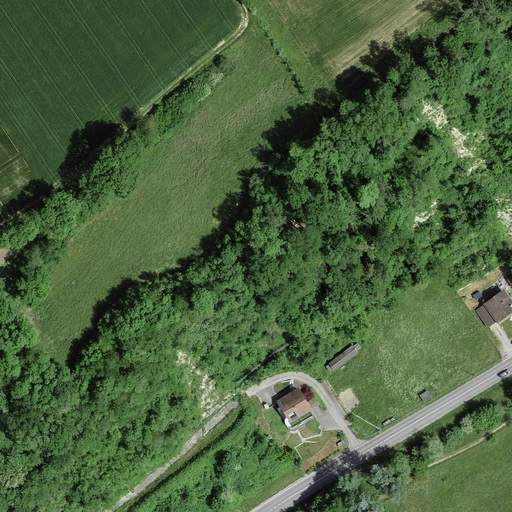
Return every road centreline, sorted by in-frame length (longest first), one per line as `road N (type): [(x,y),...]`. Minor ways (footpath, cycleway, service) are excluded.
road 1 (track): [(251,24),(0,228)]
road 2 (tertiary): [(269,511),(511,364)]
road 3 (track): [(234,0),(315,116)]
